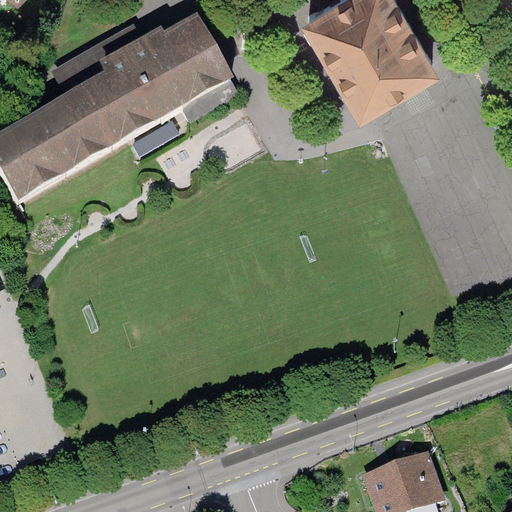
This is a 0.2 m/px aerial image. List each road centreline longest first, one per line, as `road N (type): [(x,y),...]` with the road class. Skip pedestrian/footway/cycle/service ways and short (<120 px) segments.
road 1 (secondary): [(511,365),(234,462)]
road 2 (secondary): [(234,462),(99,511)]
